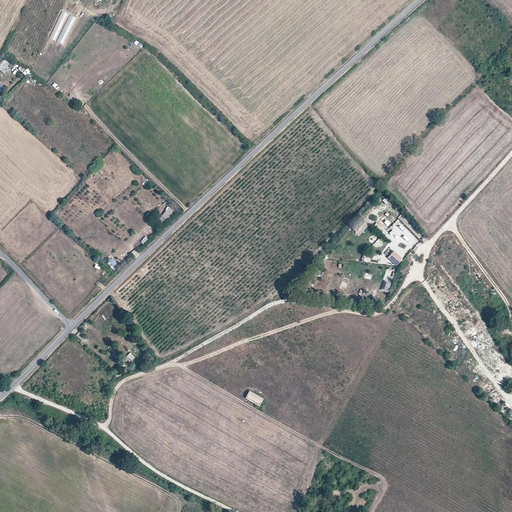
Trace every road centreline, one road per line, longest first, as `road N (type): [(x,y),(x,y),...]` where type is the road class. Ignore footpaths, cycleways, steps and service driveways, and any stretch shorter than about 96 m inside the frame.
road 1 (track): [(511,152),(429,244),(387,310),(272,304),(126,379),(103,425)]
road 2 (tertiary): [(420,0),(70,326)]
road 3 (unclassified): [(14,384),(103,425),(162,474),(236,511)]
road 4 (track): [(415,276),(511,401)]
road 5 (track): [(448,222),(510,307),(511,327)]
